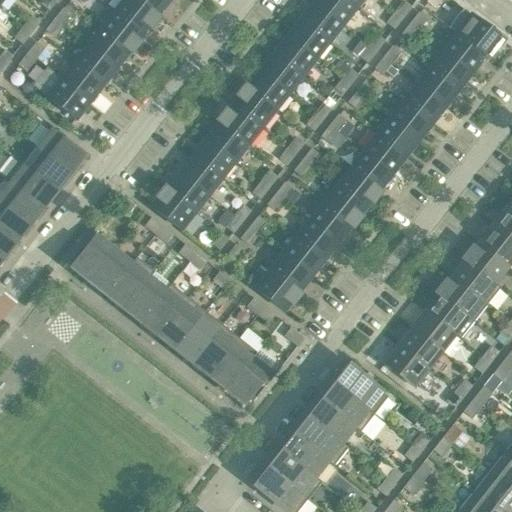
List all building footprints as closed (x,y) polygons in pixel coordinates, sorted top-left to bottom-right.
[(49,12),(58,1),(58,0),(57,0),(44,0),(41,5),(49,12)] [(159,20),(157,18),(134,0),(123,0),(114,12),(143,35),(148,29),(151,30),(159,20)] [(170,1),(168,0),(134,0),(157,18),(170,1)] [(356,10),(343,0),(315,0),(313,4),(342,27),(356,10)] [(363,0),(343,0),(356,10),(363,0)] [(434,10),(442,0),(428,0),(426,3),(434,10)] [(403,19),(412,8),(403,2),(394,13),(403,19)] [(342,27),(313,4),(300,20),(329,44),(342,27)] [(62,27),(71,16),(63,9),(54,20),(62,27)] [(503,42),(488,30),(463,10),(449,28),(489,60),(503,42)] [(143,35),(114,12),(100,30),(129,53),(131,55),(140,44),(137,42),(143,35)] [(394,30),(403,19),(394,13),(386,24),(394,30)] [(418,31),(426,20),(418,13),(409,24),(418,31)] [(40,23),(31,17),(23,28),(31,34),(40,23)] [(54,38),(62,27),(54,20),(45,31),(54,38)] [(329,44),(300,20),(286,38),(316,61),(329,44)] [(418,31),(409,24),(401,36),(409,42),(418,31)] [(22,46),(31,34),(23,28),(14,39),(22,46)] [(489,60),(449,28),(448,29),(455,35),(443,51),(472,74),(485,58),(488,61),(489,60)] [(129,53),(100,30),(87,46),(117,69),(129,53)] [(376,53),(385,42),(376,36),(368,47),(376,53)] [(316,61),(286,38),(273,55),(302,78),(316,61)] [(36,61),(44,50),(36,43),(27,54),(36,61)] [(117,69),(87,46),(74,63),(103,86),(117,69)] [(367,64),(376,53),(368,47),(359,58),(367,64)] [(391,65),(400,54),(391,47),(382,58),(391,65)] [(0,65),(4,69),(13,58),(4,51),(0,56),(0,65)] [(459,91),(472,74),(443,51),(429,68),(459,91)] [(26,73),(35,61),(36,61),(27,54),(18,66),(26,73)] [(302,78),(273,55),(259,72),(289,95),(302,78)] [(382,76),(391,65),(382,58),(374,69),(382,76)] [(103,86),(74,63),(61,80),(90,103),(103,86)] [(90,103),(61,80),(46,68),(32,86),(75,121),(90,103)] [(459,91),(429,68),(416,85),(445,108),(459,91)] [(349,87),(358,76),(350,70),(341,81),(349,87)] [(289,95),(259,72),(246,88),(244,87),(244,88),(275,112),(289,95)] [(340,98),(349,87),(341,81),(332,92),(340,98)] [(364,99),(373,88),(364,81),(356,92),(364,99)] [(445,108),(416,85),(403,102),(432,125),(445,108)] [(275,112),(244,88),(236,98),(238,99),(232,106),(261,129),(275,112)] [(355,110),(364,99),(356,92),(347,103),(355,110)] [(432,125),(403,102),(389,119),(418,142),(432,125)] [(322,121),(331,110),(323,104),(314,115),(322,121)] [(261,129),(232,106),(227,113),(225,112),(217,121),(248,146),(261,129)] [(313,133),(322,121),(314,115),(305,126),(313,133)] [(337,133),(346,122),(337,115),(329,127),(337,133)] [(418,142),(389,119),(376,136),(405,159),(418,142)] [(248,146),(217,121),(217,122),(218,124),(206,140),(235,163),(248,146)] [(337,133),(329,127),(320,138),(328,144),(337,133)] [(82,157),(51,133),(37,150),(68,175),(82,157)] [(405,159),(376,136),(362,153),(391,176),(405,159)] [(295,155),(303,145),(295,139),(287,149),(295,155)] [(235,163),(206,140),(192,157),(222,180),(235,163)] [(286,167),(295,156),(295,155),(287,149),(278,160),(286,167)] [(68,175),(37,150),(24,166),(18,161),(17,162),(55,192),(68,175)] [(310,167),(319,156),(310,150),(302,161),(310,167)] [(391,176),(362,153),(349,170),(378,193),(391,176)] [(222,180),(192,157),(179,174),(208,197),(222,180)] [(301,178),(310,168),(310,167),(302,161),(293,172),(301,178)] [(55,192),(17,162),(4,179),(41,209),(55,192)] [(378,193),(349,170),(335,188),(364,211),(370,203),(372,205),(380,194),(378,193)] [(268,189),(277,178),(269,172),(260,183),(268,189)] [(208,197),(179,174),(166,190),(164,189),(195,214),(208,197)] [(41,209),(4,179),(3,180),(10,185),(0,197),(0,203),(28,226),(41,209)] [(260,200),(268,189),(260,183),(251,194),(260,200)] [(283,201),(292,190),(284,184),(275,195),(283,201)] [(364,211),(335,188),(321,205),(351,228),(353,230),(361,219),(359,217),(364,211)] [(195,214),(164,189),(156,199),(158,201),(152,209),(181,232),(195,214)] [(274,212),(283,201),(275,195),(266,206),(274,212)] [(135,207),(132,205),(121,196),(115,204),(128,215),(135,207)] [(28,226),(0,203),(0,231),(15,243),(28,226)] [(338,245),(351,228),(321,205),(308,221),(338,245)] [(241,223),(250,212),(242,206),(233,217),(241,223)] [(511,215),(505,210),(492,227),(511,243),(511,215)] [(233,234),(241,223),(233,217),(224,228),(233,234)] [(257,235),(265,224),(257,217),(248,228),(257,235)] [(161,227),(160,227),(150,219),(143,227),(154,236),(161,227)] [(338,245),(308,221),(295,238),(324,261),(338,245)] [(172,236),(161,227),(154,236),(165,244),(172,236)] [(511,261),(511,243),(492,227),(478,244),(508,268),(511,261)] [(239,240),(248,246),(257,235),(248,228),(239,240)] [(15,243),(0,231),(0,258),(1,260),(15,243)] [(90,283),(114,252),(91,234),(81,247),(86,251),(72,269),(90,283)] [(219,251),(228,240),(220,234),(211,245),(219,251)] [(324,261),(295,238),(282,255),(311,278),(324,261)] [(508,268),(478,244),(474,250),(471,248),(462,259),(500,289),(500,288),(495,284),(508,268)] [(195,254),(184,246),(177,254),(188,263),(195,254)] [(234,263),(243,252),(235,246),(226,257),(234,263)] [(107,296),(137,259),(136,258),(131,265),(114,252),(90,283),(98,289),(99,287),(107,294),(106,296),(107,296)] [(206,263),(195,254),(188,263),(199,271),(206,263)] [(311,278),(282,255),(269,271),(298,295),(311,278)] [(148,278),(153,272),(137,259),(107,296),(115,302),(116,300),(125,307),(123,309),(124,310),(148,279),(148,278)] [(500,289),(462,259),(461,260),(464,263),(452,278),(486,306),(500,289)] [(298,295),(269,271),(254,290),(284,313),(290,305),(292,307),(300,296),(298,295)] [(223,290),(229,281),(218,273),(212,281),(223,290)] [(486,306),(452,278),(447,284),(444,282),(435,293),(467,319),(480,302),(485,307),(486,306)] [(141,323),(171,285),(170,285),(165,292),(148,279),(124,310),(132,316),(133,314),(141,320),(140,322),(141,323)] [(233,298),(240,290),(229,281),(223,290),(233,298)] [(158,337),(188,299),(171,285),(141,323),(148,329),(150,327),(159,334),(157,336),(158,337)] [(467,319),(435,293),(434,294),(437,297),(425,313),(454,336),(467,319)] [(175,350),(205,313),(188,299),(158,337),(166,343),(167,341),(176,347),(174,349),(175,350)] [(263,308),(252,299),(246,308),(256,316),(263,308)] [(267,325),(274,316),(263,308),(256,316),(267,325)] [(192,364),(222,326),(205,313),(175,350),(183,356),(184,354),(193,361),(191,363),(192,364)] [(454,336),(425,313),(411,329),(440,352),(454,336)] [(508,341),(511,335),(511,326),(508,323),(499,334),(508,341)] [(209,377),(239,339),(222,326),(192,364),(200,369),(201,368),(210,374),(208,376),(209,377)] [(303,340),(292,331),(290,329),(283,337),(297,348),(303,340)] [(440,352),(411,329),(398,346),(427,369),(440,352)] [(226,390),(251,359),(256,353),(239,339),(209,377),(217,383),(218,381),(227,388),(225,389),(226,390)] [(427,369),(398,346),(384,364),(413,387),(427,369)] [(490,364),(498,353),(490,346),(481,357),(490,364)] [(511,370),(511,368),(511,349),(511,350),(502,362),(511,370)] [(481,374),(490,364),(481,357),(472,368),(481,374)] [(274,377),(251,359),(226,390),(244,404),(253,393),(258,397),(274,377)] [(511,370),(502,362),(492,375),(501,382),(511,370)] [(388,398),(363,379),(350,368),(336,386),(373,416),(388,398)] [(463,397),(471,387),(463,380),(454,391),(463,397)] [(373,416),(336,386),(323,403),(360,433),(373,416)] [(481,407),(491,395),(482,387),(472,400),(481,407)] [(454,408),(463,397),(454,391),(446,402),(454,408)] [(471,420),(481,407),(472,400),(462,413),(471,420)] [(360,433),(323,403),(309,420),(347,449),(341,443),(353,428),(360,433)] [(347,449),(309,420),(296,437),(333,466),(347,449)] [(451,446),(461,433),(452,426),(442,438),(451,446)] [(420,452),(428,441),(420,435),(411,445),(420,452)] [(333,466),(296,437),(283,454),(320,483),(321,483),(314,477),(326,462),(333,467),(333,466)] [(441,458),(451,446),(442,438),(432,451),(441,458)] [(511,442),(502,455),(511,462),(511,442)] [(411,463),(420,452),(411,445),(403,456),(411,463)] [(320,483),(283,454),(269,471),(307,500),(320,483)] [(511,462),(502,455),(487,474),(511,493),(511,462)] [(421,483),(431,471),(422,463),(412,476),(421,483)] [(393,486),(402,475),(393,469),(385,479),(393,486)] [(297,511),(307,500),(269,471),(255,489),(285,511),(297,511)] [(511,511),(511,493),(487,474),(472,493),(496,511),(511,511)] [(412,496),(421,483),(412,476),(402,489),(412,496)] [(385,497),(393,486),(385,479),(376,490),(385,497)] [(496,511),(472,493),(458,511),(457,511),(496,511)] [(398,511),(402,508),(393,501),(384,511),(398,511)] [(372,511),(375,509),(367,502),(359,511),(372,511)]
